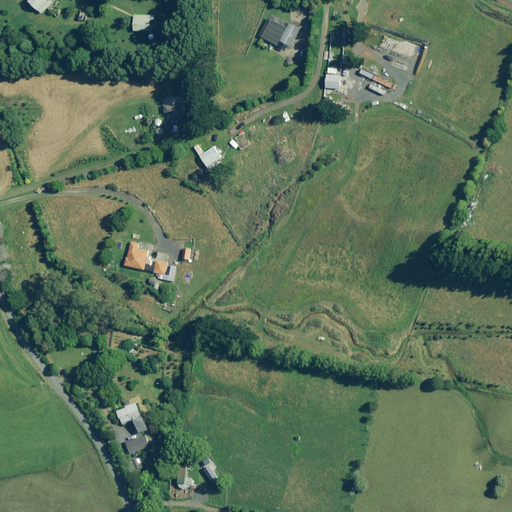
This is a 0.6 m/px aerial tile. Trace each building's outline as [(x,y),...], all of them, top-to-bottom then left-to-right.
[(32,0),(31,1),(43,13),(50,6),(55,0),(32,0)] [(151,15),(135,15),(134,30),(150,31),(151,15)] [(290,23),(275,15),(263,37),(289,51),(302,28),(290,22),(290,23)] [(330,69),(329,74),(327,87),(341,88),(342,75),(340,75),(340,69),(330,69)] [(182,106),(167,105),(166,112),(172,113),(171,122),(181,122),(182,106)] [(226,156),(219,145),(203,155),(210,167),(226,156)] [(142,244),(131,242),(127,266),(161,273),(160,279),(175,282),(178,266),(173,265),(171,275),(167,274),(170,262),(157,260),(157,263),(152,262),(152,260),(150,260),(151,256),(149,255),(150,250),(141,248),(142,244)] [(191,260),(191,248),(184,248),(183,260),(191,260)] [(164,286),(155,276),(150,281),(158,291),(164,286)] [(143,417),(137,403),(118,410),(124,425),(135,420),(141,433),(150,429),(145,416),(143,417)] [(150,446),(146,435),(126,442),(130,453),(150,446)] [(187,481),(187,472),(180,471),(178,488),(186,489),(186,492),(192,492),(192,482),(187,481)]
